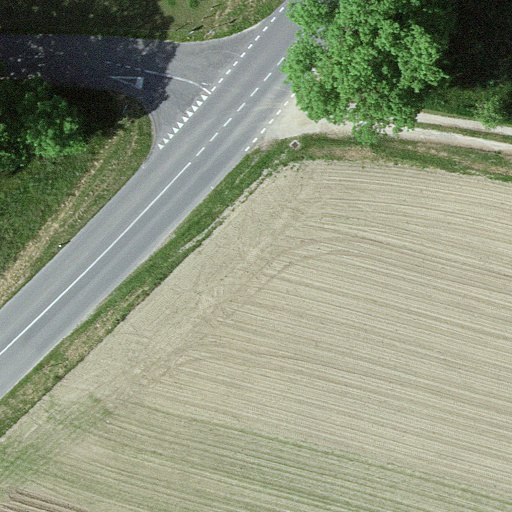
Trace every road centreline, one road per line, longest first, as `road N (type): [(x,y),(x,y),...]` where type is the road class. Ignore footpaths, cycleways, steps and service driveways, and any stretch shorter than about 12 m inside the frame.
road 1 (primary): [(0,354),(242,106)]
road 2 (track): [(242,106),(511,140)]
road 3 (unclassified): [(242,106),(213,90),(124,69),(0,58)]
road 4 (primary): [(242,106),(327,0)]
